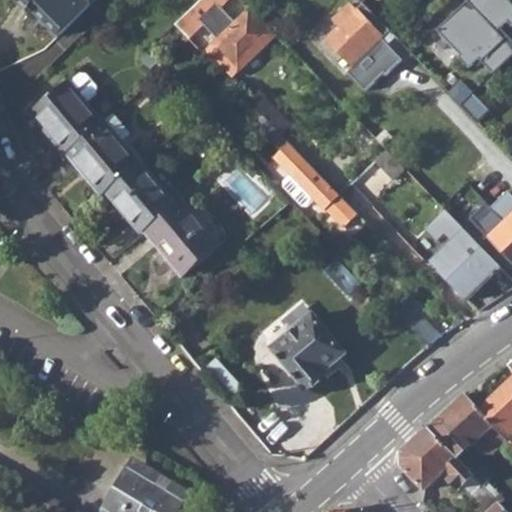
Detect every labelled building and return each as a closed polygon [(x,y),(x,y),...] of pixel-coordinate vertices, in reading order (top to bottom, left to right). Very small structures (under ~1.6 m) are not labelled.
[(16,0),(27,11),(38,0),(16,0)] [(34,9),(59,34),(90,3),(86,0),(38,0),(27,11),(31,14),(34,9)] [(215,0),(230,0),(245,16),(253,9),(244,0),(199,0),(190,10),(198,17),(215,0)] [(328,37),(354,64),(383,36),(351,3),(334,18),(340,24),(328,37)] [(275,35),(253,9),(245,16),(232,28),(207,50),(232,76),(275,35)] [(203,22),(198,17),(190,10),(176,23),(189,36),(203,22)] [(399,39),(433,75),(446,63),(411,27),(399,39)] [(433,75),(446,88),(471,64),(459,50),(446,63),(433,75)] [(141,57),(151,68),(157,62),(147,51),(141,57)] [(70,158),(107,127),(90,107),(99,99),(100,92),(89,80),(82,79),(73,87),(71,86),(33,118),(70,158)] [(340,195),(260,111),(252,119),(280,149),(274,155),(291,172),(284,179),(284,185),(303,204),(309,204),(316,197),(327,208),(340,195)] [(107,127),(70,158),(106,199),(110,196),(144,167),(107,127)] [(110,196),(146,237),(150,234),(181,207),(145,166),(144,167),(110,196)] [(511,227),(505,221),(488,203),(475,215),(479,218),(475,221),(511,259),(511,227)] [(150,234),(189,277),(224,248),(185,205),(181,207),(150,234)] [(454,240),(432,261),(440,271),(468,300),(501,267),(446,210),(427,228),(439,241),(447,233),(454,240)] [(273,343),(315,310),(305,298),(263,331),(273,343)] [(441,337),(408,302),(398,311),(432,346),(441,337)] [(274,348),(308,390),(327,374),(325,371),(347,353),(315,314),(274,348)] [(511,369),(511,381),(481,411),(495,426),(509,441),(510,441),(511,439),(511,362),(509,365),(511,369)] [(468,395),(431,429),(460,459),(476,443),(486,453),(495,453),(509,441),(495,426),(481,411),(468,395)] [(92,453),(105,433),(87,421),(74,441),(92,453)] [(466,487),(479,502),(491,492),(460,459),(431,429),(404,453),(405,466),(427,490),(449,469),(456,477),(452,482),(461,491),(466,487)] [(176,511),(187,495),(169,485),(168,488),(149,477),(151,473),(135,463),(105,511),(176,511)] [(498,500),(491,492),(479,502),(487,510),(498,500)]
